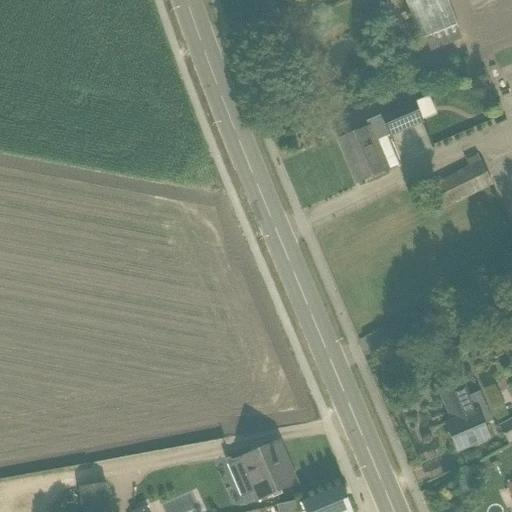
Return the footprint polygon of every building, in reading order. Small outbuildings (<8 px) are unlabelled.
[(446,0),(404,0),(420,41),(457,27),(446,0)] [(368,128),(339,140),(357,182),(389,169),(377,142),(422,124),(413,102),(380,115),(365,121),(368,128)] [(426,188),(438,213),(493,186),(478,154),(467,160),(470,167),(426,188)] [(487,438),(482,425),(491,421),(479,392),(467,397),(461,384),(440,393),(453,423),(446,425),(456,451),(475,444),(487,438)] [(508,442),(511,440),(511,419),(499,427),(508,442)] [(255,502),(277,492),(296,484),(278,443),(238,460),(255,502)] [(110,511),(106,483),(78,488),(81,511),(110,511)] [(350,511),(339,486),(310,498),(275,506),(276,511),(350,511)]
